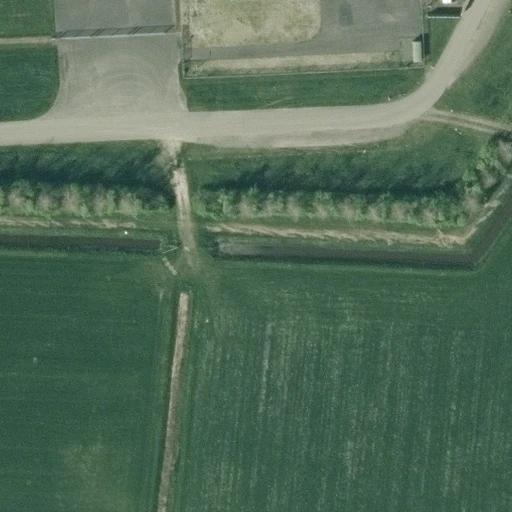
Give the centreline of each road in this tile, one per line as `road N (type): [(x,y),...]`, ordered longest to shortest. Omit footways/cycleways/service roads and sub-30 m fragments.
road 1 (unclassified): [(480,0),(442,75),(399,111),(0,134)]
road 2 (track): [(169,126),(190,258)]
